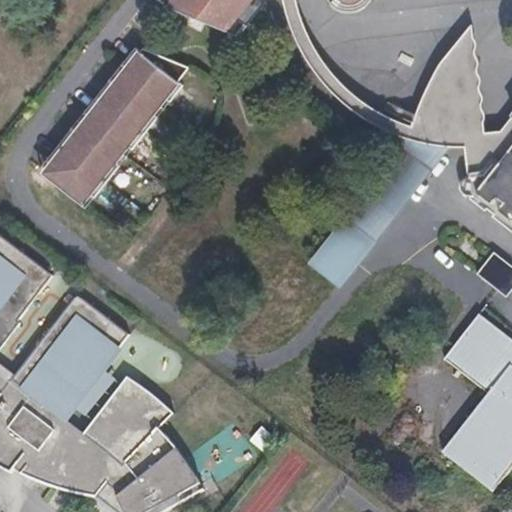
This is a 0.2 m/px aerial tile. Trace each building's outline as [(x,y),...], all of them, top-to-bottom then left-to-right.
[(161,0),(168,6),(229,30),(238,36),(266,0),(161,0)] [(465,143),(468,164),(486,142),(491,137),(497,129),(487,128),(477,131),(465,132),(455,132),(443,131),(428,129),(412,124),(395,120),(378,112),(360,100),(350,91),(339,81),(329,70),(320,57),(312,45),(307,32),(301,19),(298,9),(296,0),(282,0),(284,7),(288,18),(295,34),(301,47),(307,58),(314,68),(321,78),(328,87),(336,96),(345,103),(355,111),(365,118),(375,124),(390,131),(404,135),(415,138),(426,142),(438,143),(449,144),(457,144),(465,143)] [(451,44),(440,58),(458,58),(465,132),(477,131),(487,128),(480,79),(472,19),(451,44)] [(52,161),(46,170),(85,200),(91,192),(96,196),(121,163),(117,160),(129,144),(134,148),(159,116),(154,112),(167,96),(172,100),(184,84),(180,81),(191,66),(144,45),(141,49),(135,45),(124,61),(129,65),(116,81),(110,77),(85,109),(90,113),(78,129),(72,125),(47,158),(52,161)] [(458,58),(440,58),(433,71),(428,83),(412,124),(428,129),(443,131),(455,132),(465,132),(458,58)] [(511,111),(497,129),(491,137),(486,142),(511,139),(511,111)] [(511,139),(486,142),(468,164),(462,172),(459,178),(458,183),(458,188),(461,193),(465,197),(509,232),(511,228),(511,139)] [(385,225),(355,200),(346,211),(377,235),(385,225)] [(0,466),(1,467),(11,472),(15,468),(21,472),(20,474),(23,475),(25,475),(42,483),(44,483),(47,485),(63,490),(65,490),(70,492),(87,496),(93,496),(97,497),(108,483),(120,492),(117,497),(125,511),(147,511),(155,508),(156,511),(164,511),(194,495),(190,489),(201,483),(198,478),(184,457),(169,438),(168,438),(166,435),(160,429),(175,413),(128,376),(122,384),(94,421),(84,434),(64,418),(74,406),(102,369),(130,333),(78,293),(16,374),(0,361),(0,348),(21,322),(19,320),(53,274),(0,233),(0,466)] [(508,297),(511,290),(511,262),(497,250),(478,273),(500,290),(508,297)] [(492,392),(444,453),(493,492),(511,468),(511,339),(490,322),(480,315),(448,356),(492,392)] [(122,384),(102,369),(74,406),(94,421),(122,384)] [(97,497),(93,496),(112,511),(125,511),(117,497),(120,492),(108,483),(97,497)]
